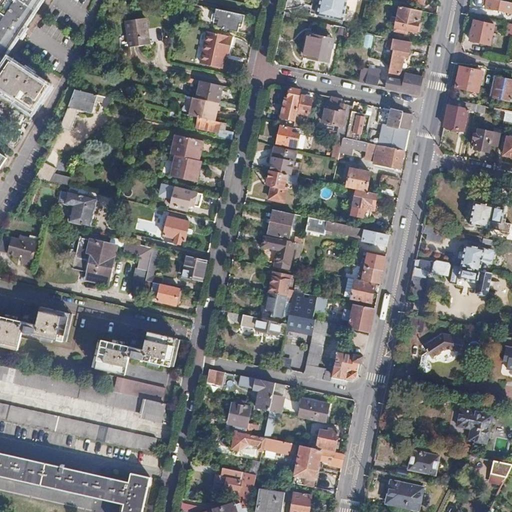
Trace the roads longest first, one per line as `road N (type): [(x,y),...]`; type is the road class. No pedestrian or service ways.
road 1 (residential): [(258,68),(199,358)]
road 2 (residential): [(0,198),(30,153),(97,0)]
road 3 (primary): [(377,364),(426,159)]
road 4 (primary): [(415,157),(377,364)]
road 5 (residential): [(370,394),(199,358)]
road 6 (residential): [(258,68),(426,106)]
road 7 (residential): [(199,358),(167,511)]
